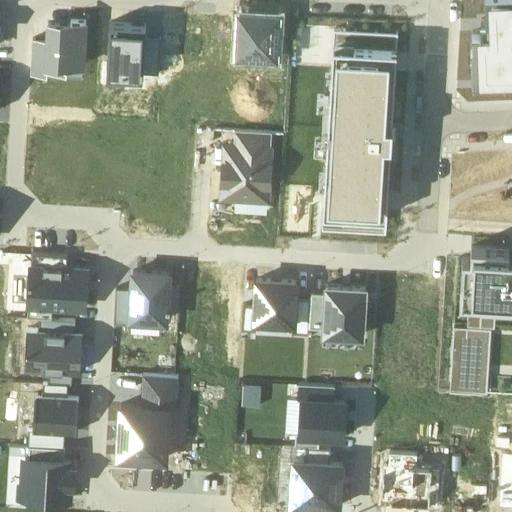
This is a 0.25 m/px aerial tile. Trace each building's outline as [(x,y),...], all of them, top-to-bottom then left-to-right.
[(511,76),(511,0),(485,0),(486,19),(480,19),(481,31),(472,32),(473,81),(492,81),(492,77),(511,76)] [(276,55),(278,14),(241,12),(238,53),(276,55)] [(84,64),(86,20),(71,19),(71,23),(49,21),(48,38),(46,65),(48,65),(65,66),(66,62),(84,64)] [(144,71),(146,35),(147,23),(110,21),(107,75),(143,77),(144,71)] [(144,71),(159,72),(161,36),(146,35),(144,71)] [(48,38),(33,37),(31,72),(47,73),(48,65),(46,65),(48,38)] [(321,226),(384,230),(396,47),(332,43),(321,226)] [(492,81),(473,81),(474,91),(511,89),(511,76),(492,77),(492,81)] [(271,147),(272,131),(240,129),(235,129),(234,144),(271,147)] [(268,198),(271,147),(234,144),(225,144),(221,195),(226,195),(268,198)] [(509,247),(471,245),(471,257),(463,257),(460,302),(511,305),(511,253),(509,254),(509,247)] [(32,253),(31,265),(67,267),(68,255),(32,253)] [(31,265),(29,305),(53,306),(85,308),(87,268),(67,267),(31,265)] [(130,319),(167,321),(167,308),(180,309),(181,286),(169,285),(169,273),(133,271),(132,289),(130,319)] [(255,319),(293,322),(295,297),(296,280),(258,278),(256,304),(255,319)] [(327,282),(326,293),(324,327),(323,332),(363,335),(367,285),(327,282)] [(130,319),(132,289),(116,288),(114,322),(130,323),(130,319)] [(311,298),(309,326),(324,327),(326,293),(311,292),(311,298)] [(308,334),(309,326),(311,298),(295,297),(293,322),(293,333),(308,334)] [(255,319),(256,304),(243,303),(242,329),(254,329),(255,319)] [(52,318),(53,306),(29,305),(28,317),(52,318)] [(40,318),(39,330),(75,332),(76,320),(40,318)] [(450,392),(482,394),(486,328),(454,326),(450,392)] [(25,369),(80,372),(83,333),(75,332),(39,330),(27,329),(25,369)] [(49,371),(48,383),(68,384),(72,385),(73,372),(49,371)] [(178,376),(143,374),(141,406),(169,407),(176,408),(178,376)] [(298,397),(302,397),(333,399),(334,384),(299,382),(298,397)] [(45,383),(44,395),(67,396),(68,384),(48,383),(45,383)] [(44,395),(35,394),(33,431),(65,432),(77,433),(80,397),(67,396),(44,395)] [(333,399),(302,397),(299,435),(320,436),(344,438),(346,400),(333,399)] [(169,407),(141,406),(121,404),(118,456),(166,459),(169,407)] [(64,448),(65,432),(33,431),(29,430),(28,446),(64,448)] [(319,447),(320,436),(299,435),(296,434),(295,446),(308,446),(319,447)] [(64,448),(28,446),(28,458),(64,460),(64,448)] [(308,446),(307,460),(330,462),(331,448),(319,447),(308,446)] [(387,451),(383,511),(415,511),(416,506),(418,464),(419,453),(387,451)] [(28,458),(24,458),(22,498),(68,500),(70,460),(64,460),(28,458)] [(307,460),(295,460),(292,503),(327,506),(339,507),(342,463),(330,462),(307,460)] [(442,465),(418,464),(416,506),(440,507),(442,465)] [(326,511),(327,506),(292,503),(291,511),(326,511)]
